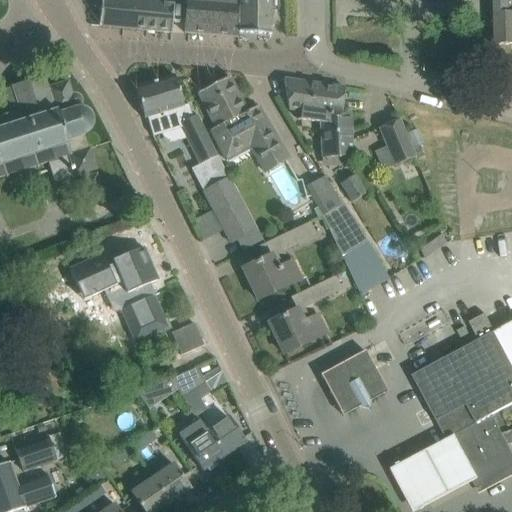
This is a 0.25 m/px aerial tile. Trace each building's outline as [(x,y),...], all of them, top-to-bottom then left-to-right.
[(101,0),(99,27),(171,33),(174,1),(173,0),(101,0)] [(186,0),(184,34),(238,38),(238,34),(238,0),(186,0)] [(238,0),(238,34),(270,36),(270,29),(272,29),(272,25),(270,25),(270,0),(238,0)] [(491,0),(493,46),(511,45),(511,10),(511,0),(491,0)] [(147,118),(152,137),(181,128),(199,165),(217,156),(196,114),(192,116),(188,105),(183,106),(174,76),(134,88),(144,119),(147,118)] [(3,91),(0,92),(0,94),(3,104),(7,103),(10,114),(0,117),(0,178),(15,173),(16,177),(29,173),(28,169),(49,162),(55,182),(80,174),(89,203),(103,199),(96,175),(88,177),(86,173),(95,170),(89,148),(87,149),(83,136),(85,135),(87,133),(89,131),(91,129),(92,126),(92,124),(92,121),(92,119),(91,116),(90,115),(88,113),(86,111),(85,110),(82,109),(81,109),(78,109),(80,107),(81,105),(81,102),(81,101),(81,99),(79,97),(78,96),(77,95),(74,95),(73,95),(71,95),(67,82),(47,88),(43,77),(11,87),(12,88),(3,91)] [(210,130),(218,145),(221,144),(229,161),(251,150),(263,173),(287,159),(257,106),(247,112),(229,77),(198,93),(215,128),(210,130)] [(322,160),(336,159),(333,118),(317,115),(321,85),(284,80),(289,111),(299,112),(297,122),(320,125),(322,160)] [(353,157),(350,113),(340,113),(344,88),(321,85),(317,115),(333,118),(336,159),(353,157)] [(395,166),(415,157),(399,120),(379,129),(395,166)] [(350,204),(366,195),(355,176),(339,186),(350,204)] [(203,192),(230,244),(256,230),(229,179),(203,192)] [(322,216),(342,256),(366,242),(338,196),(314,208),(319,218),(322,216)] [(311,222),(271,242),(277,254),(318,234),(311,222)] [(423,258),(448,244),(443,235),(418,249),(423,258)] [(135,343),(167,328),(153,296),(150,297),(145,286),(157,280),(143,248),(111,262),(113,265),(107,267),(102,255),(69,270),(83,301),(105,291),(112,307),(118,304),(135,343)] [(271,255),(242,269),(257,301),(301,280),(301,279),(295,281),(287,264),(277,269),(271,255)] [(337,276),(297,295),(304,307),(343,289),(337,276)] [(296,309),(268,323),(283,354),(327,334),(326,332),(321,335),(312,318),(303,322),(296,309)] [(511,452),(508,445),(502,433),(492,416),(511,404),(511,364),(485,315),(469,323),(479,341),(413,377),(447,440),(450,438),(458,453),(461,451),(481,490),(511,473),(511,452)] [(359,379),(375,371),(365,352),(320,375),(331,395),(347,386),(358,407),(368,410),(371,401),(359,379)] [(169,378),(183,398),(204,384),(194,369),(169,378)] [(130,375),(119,380),(122,387),(133,383),(130,375)] [(192,411),(196,417),(207,410),(200,400),(211,393),(204,384),(183,398),(192,411)] [(173,433),(188,425),(174,396),(158,404),(173,433)] [(178,436),(203,472),(224,457),(206,432),(196,417),(192,411),(185,416),(192,426),(178,436)] [(206,432),(224,457),(245,443),(227,417),(206,432)] [(159,426),(150,432),(130,446),(135,454),(155,440),(161,448),(170,442),(159,426)] [(511,429),(502,433),(508,445),(511,443),(511,429)] [(48,439),(48,438),(36,442),(35,437),(13,444),(23,472),(67,457),(59,435),(48,439)] [(390,474),(410,511),(422,511),(448,498),(477,483),(454,441),(424,457),(390,474)] [(114,468),(135,454),(130,446),(109,460),(114,468)] [(0,465),(0,511),(11,511),(16,511),(27,507),(55,497),(47,474),(17,485),(8,462),(0,465)] [(173,464),(152,479),(169,504),(190,490),(173,464)] [(143,511),(157,511),(169,504),(152,479),(131,493),(143,511)] [(80,500),(85,507),(106,493),(101,486),(80,500)] [(77,511),(85,507),(80,500),(63,511),(61,511),(77,511)]
